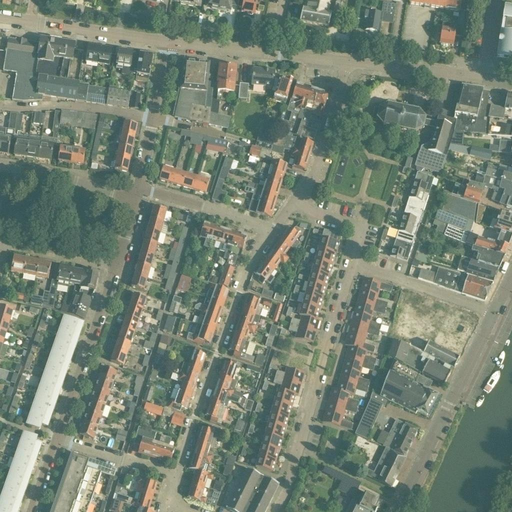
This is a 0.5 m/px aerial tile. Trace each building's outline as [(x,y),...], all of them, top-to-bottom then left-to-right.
[(218,10),(220,0),(207,0),(206,7),(210,7),(210,8),(212,8),(211,10),(217,11),(217,9),(218,10)] [(220,0),(218,10),(219,10),(219,11),(224,12),(225,11),(226,11),(226,10),(230,11),(232,1),(234,1),(233,0),(220,0)] [(253,14),(254,15),(256,0),(238,0),(238,1),(243,2),(241,12),(246,13),(247,15),(251,16),(253,14)] [(307,0),(307,2),(306,1),(304,10),(302,10),(299,23),(318,26),(320,17),(319,17),(323,2),(321,1),(320,0),(307,0)] [(320,0),(321,1),(323,2),(319,17),(320,17),(318,26),(328,28),(331,14),(336,16),(339,5),(338,5),(339,0),(333,0),(332,4),(331,3),(331,0),(320,0)] [(459,11),(467,13),(469,0),(409,0),(409,5),(458,12),(459,11)] [(370,32),(372,34),(375,34),(378,33),(380,22),(392,24),(395,6),(382,4),(381,15),(365,13),(364,20),(366,20),(365,31),(370,32)] [(511,8),(504,7),(496,59),(511,60),(511,8)] [(439,44),(452,46),(454,37),(459,37),(460,27),(442,24),(441,28),(438,27),(437,34),(440,35),(439,44)] [(75,44),(45,40),(40,76),(69,81),(75,44)] [(38,46),(8,41),(4,71),(33,75),(38,46)] [(97,65),(100,48),(88,46),(85,63),(97,65)] [(111,50),(100,48),(97,65),(108,67),(111,50)] [(131,53),(118,51),(116,65),(124,67),(123,75),(134,77),(136,64),(130,63),(131,53)] [(146,83),(147,77),(148,77),(152,56),(139,54),(136,75),(135,82),(146,83)] [(183,62),(180,90),(205,96),(207,83),(209,64),(183,62)] [(213,83),(210,109),(209,113),(208,125),(226,129),(229,118),(216,115),(219,97),(225,98),(225,93),(233,94),(235,67),(219,65),(217,83),(213,83)] [(272,88),(273,80),(274,71),(253,69),(252,70),(251,72),(251,75),(252,76),(251,86),(272,88)] [(278,81),(273,80),(272,88),(271,92),(274,93),(272,102),(279,104),(279,102),(285,104),(291,82),(287,80),(286,82),(285,79),(282,78),(279,79),(278,79),(278,81)] [(210,109),(213,83),(207,83),(205,96),(204,108),(210,109)] [(303,101),(307,87),(296,83),(291,100),(290,100),(287,112),(293,114),(290,123),(280,120),(276,133),(290,137),(290,135),(292,136),(297,118),(303,101)] [(248,85),(239,84),(237,99),(246,100),(248,85)] [(85,103),(88,87),(78,86),(75,101),(85,103)] [(317,90),(307,87),(303,101),(297,118),(292,136),(299,138),(300,137),(303,138),(304,133),(306,129),(310,115),(314,103),(317,90)] [(460,87),(452,121),(455,122),(452,133),(484,136),(485,122),(482,122),(488,99),(481,97),(482,90),(460,87)] [(97,104),(99,89),(93,88),(91,104),(97,104)] [(106,106),(109,90),(99,89),(97,104),(106,106)] [(129,93),(109,90),(106,106),(127,109),(129,93)] [(204,108),(205,96),(180,90),(174,118),(208,125),(209,113),(210,109),(204,108)] [(328,94),(317,90),(314,103),(310,115),(320,118),(328,94)] [(131,94),(129,109),(139,111),(141,95),(131,94)] [(511,95),(506,94),(503,109),(489,106),(489,118),(501,120),(504,111),(511,112),(511,95)] [(378,110),(374,109),(371,121),(375,122),(376,120),(383,128),(414,134),(423,130),(423,128),(423,126),(424,123),(425,120),(425,119),(418,111),(405,108),(406,105),(401,104),(401,107),(388,105),(378,109),(378,110)] [(77,114),(61,112),(60,114),(59,126),(75,128),(77,114)] [(60,114),(55,113),(53,122),(51,133),(53,133),(52,140),(41,139),(40,144),(38,160),(50,161),(52,146),(56,147),(59,126),(60,114)] [(7,130),(0,129),(0,154),(7,156),(10,140),(13,140),(13,137),(17,115),(10,114),(7,130)] [(33,124),(43,126),(44,115),(34,114),(33,124)] [(97,117),(77,114),(75,128),(94,131),(97,117)] [(22,116),(17,115),(13,137),(17,137),(17,133),(20,133),(22,116)] [(435,123),(425,120),(424,123),(423,126),(423,128),(433,131),(429,144),(427,144),(420,147),(419,153),(418,152),(414,167),(440,175),(447,151),(448,146),(452,133),(455,122),(452,121),(437,116),(435,123)] [(124,123),(121,135),(134,138),(136,126),(124,123)] [(194,145),(197,135),(186,132),(185,137),(190,138),(189,144),(194,145)] [(271,147),(275,138),(259,133),(255,147),(270,151),(271,147)] [(291,152),(295,139),(290,137),(276,133),(275,138),(271,147),(283,150),(291,152)] [(131,149),(134,138),(121,135),(119,147),(131,149)] [(207,142),(208,137),(197,135),(194,145),(200,147),(201,141),(207,142)] [(26,158),(28,143),(28,142),(29,137),(23,136),(23,142),(16,141),(13,156),(26,158)] [(213,139),(208,137),(207,142),(207,145),(216,147),(224,149),(226,141),(213,139)] [(295,139),(291,152),(291,153),(308,158),(312,144),(295,139)] [(38,160),(40,144),(28,143),(26,158),(38,160)] [(511,144),(498,143),(497,149),(497,154),(511,156),(511,144)] [(207,145),(205,151),(223,154),(224,149),(216,147),(207,145)] [(270,153),(270,151),(255,147),(251,146),(248,155),(271,161),(270,153)] [(488,152),(448,146),(447,151),(489,162),(491,153),(488,152)] [(70,164),(72,148),(66,147),(65,149),(59,148),(57,162),(70,164)] [(129,161),(131,149),(119,147),(116,158),(129,161)] [(283,150),(271,147),(270,151),(282,155),(283,150)] [(79,148),(72,148),(70,164),(82,166),(84,152),(78,151),(79,148)] [(304,171),(308,158),(291,153),(290,156),(295,158),(292,167),(304,171)] [(126,173),(129,161),(116,158),(114,170),(126,173)] [(225,159),(222,169),(227,171),(229,171),(232,162),(225,159)] [(286,165),(271,161),(269,167),(262,165),(261,169),(261,170),(283,176),(286,165)] [(500,166),(498,173),(507,176),(511,177),(511,167),(511,168),(511,167),(510,169),(500,166)] [(170,184),(174,172),(162,168),(159,181),(170,184)] [(279,187),(283,176),(261,170),(261,169),(257,168),(256,173),(263,175),(261,182),(265,183),(279,187)] [(222,169),(218,180),(223,181),(226,182),(229,171),(227,171),(222,169)] [(511,177),(507,176),(498,173),(485,169),(484,177),(503,182),(511,185),(511,177)] [(182,187),(185,175),(174,172),(170,184),(182,187)] [(413,181),(410,190),(428,196),(433,178),(417,173),(414,181),(413,181)] [(193,191),(197,178),(185,175),(182,187),(193,191)] [(484,177),(476,175),(474,184),(481,186),(481,187),(483,188),(494,191),(491,200),(499,203),(499,205),(506,208),(511,196),(511,185),(503,182),(484,177)] [(208,182),(197,178),(193,191),(205,194),(208,182)] [(220,191),(223,181),(218,180),(215,190),(220,191)] [(454,186),(451,196),(451,197),(473,204),(475,205),(477,205),(483,188),(481,187),(462,182),(460,188),(454,186)] [(276,197),(279,187),(265,183),(263,189),(247,184),(246,188),(254,191),(276,197)] [(273,208),(276,197),(254,191),(246,188),(245,188),(243,192),(253,195),(252,200),(251,200),(251,202),(273,208)] [(220,191),(215,190),(211,200),(223,204),(226,193),(220,191)] [(422,212),(428,196),(410,190),(408,198),(406,207),(422,212)] [(451,196),(443,193),(442,195),(446,196),(441,211),(467,221),(473,223),(475,205),(473,204),(451,197),(451,196)] [(271,215),(273,208),(251,202),(248,211),(270,218),(271,215)] [(154,207),(150,219),(163,222),(166,211),(154,207)] [(417,229),(422,212),(406,207),(403,215),(400,223),(417,229)] [(473,223),(467,221),(441,211),(438,209),(434,221),(447,226),(447,227),(469,235),(473,223)] [(511,217),(499,213),(496,222),(492,220),(489,229),(500,233),(496,244),(508,247),(511,238),(511,217)] [(160,234),(163,222),(150,219),(147,230),(160,234)] [(447,226),(434,221),(432,226),(437,228),(435,233),(443,236),(443,237),(472,248),(504,258),(508,247),(496,244),(469,235),(447,227),(447,226)] [(208,248),(215,226),(204,223),(200,237),(206,239),(204,247),(208,248)] [(412,245),(417,229),(400,223),(397,232),(398,232),(395,240),(412,245)] [(221,244),(225,230),(215,226),(208,248),(212,249),(213,248),(215,242),(221,244)] [(180,235),(179,239),(185,241),(188,230),(178,227),(176,234),(180,235)] [(288,228),(279,240),(290,247),(294,250),(299,243),(295,240),(298,235),(297,235),(300,231),(295,228),(292,231),(288,228)] [(156,245),(160,234),(147,230),(144,242),(156,245)] [(229,255),(236,233),(225,230),(221,244),(227,246),(225,253),(229,255)] [(338,234),(323,230),(317,250),(335,255),(338,243),(336,243),(338,234)] [(246,236),(236,233),(229,255),(225,267),(233,270),(236,270),(246,236)] [(181,253),(185,241),(179,239),(178,244),(175,244),(173,250),(181,253)] [(284,255),(290,247),(279,240),(271,251),(286,261),(289,258),(284,255)] [(406,262),(412,245),(395,240),(393,248),(392,248),(389,257),(406,262)] [(153,257),(156,245),(144,242),(141,253),(153,257)] [(498,270),(504,258),(472,248),(471,252),(478,255),(475,262),(498,270)] [(178,263),(181,253),(173,250),(170,249),(168,260),(172,262),(178,263)] [(335,255),(317,250),(314,261),(332,266),(335,255)] [(286,261),(271,251),(263,263),(274,270),(280,262),(284,264),(286,261)] [(150,268),(153,257),(141,253),(137,265),(150,268)] [(418,254),(417,260),(428,263),(429,256),(418,254)] [(23,275),(26,260),(14,257),(10,273),(23,275)] [(35,278),(38,262),(26,260),(23,275),(35,278)] [(332,266),(314,261),(311,273),(328,278),(332,266)] [(493,283),(498,270),(475,262),(471,261),(466,274),(493,283)] [(51,265),(38,262),(35,278),(48,280),(51,265)] [(174,275),(178,263),(172,262),(171,267),(166,265),(164,272),(174,275)] [(270,275),(274,270),(263,263),(255,274),(260,277),(257,280),(262,284),(265,281),(270,284),(274,278),(270,275)] [(147,280),(150,268),(137,265),(134,276),(147,280)] [(195,270),(183,266),(181,274),(192,278),(195,270)] [(233,270),(225,267),(219,286),(227,288),(233,270)] [(72,270),(60,268),(57,282),(51,281),(49,293),(46,307),(52,310),(55,294),(56,286),(68,288),(69,286),(72,270)] [(484,302),(487,297),(492,284),(467,277),(463,290),(455,287),(459,276),(438,269),(436,275),(420,270),(417,280),(484,302)] [(83,272),(72,270),(69,286),(73,287),(74,286),(76,286),(73,294),(78,296),(80,287),(83,272)] [(83,271),(83,272),(80,287),(78,296),(73,294),(68,308),(62,305),(60,312),(84,320),(92,299),(90,299),(93,291),(94,291),(98,274),(83,271)] [(171,287),(174,275),(164,272),(162,279),(167,281),(166,285),(171,287)] [(328,278),(311,273),(308,283),(325,288),(328,278)] [(144,291),(147,280),(134,276),(131,288),(144,291)] [(190,280),(180,277),(176,290),(186,293),(190,280)] [(362,284),(360,291),(377,296),(379,291),(390,294),(392,287),(363,279),(363,280),(365,280),(364,285),(362,284)] [(325,288),(308,283),(305,294),(322,299),(325,288)] [(210,285),(205,299),(223,305),(227,291),(210,285)] [(261,296),(270,299),(272,294),(263,290),(261,296)] [(376,301),(377,296),(360,291),(358,299),(360,299),(359,302),(386,310),(387,304),(376,301)] [(404,291),(397,313),(435,327),(431,335),(462,351),(474,326),(464,320),(467,313),(434,301),(404,291)] [(134,294),(130,306),(142,310),(146,299),(134,294)] [(273,300),(282,303),(282,304),(284,297),(275,294),(273,300)] [(322,299),(305,294),(302,304),(319,309),(322,299)] [(246,298),(242,312),(259,318),(262,309),(256,308),(258,302),(260,298),(253,296),(252,300),(246,298)] [(223,305),(205,299),(203,306),(199,305),(195,306),(194,310),(201,312),(218,318),(223,305)] [(272,302),(263,299),(261,305),(270,308),(272,302)] [(158,311),(157,315),(162,316),(165,305),(154,302),(152,309),(158,311)] [(180,305),(171,302),(168,313),(177,315),(180,305)] [(384,316),(386,310),(359,302),(358,305),(356,304),(354,313),(371,318),(372,313),(384,316)] [(277,304),(271,321),(276,323),(281,305),(277,304)] [(316,321),(316,320),(319,309),(302,304),(299,316),(301,317),(316,321)] [(0,306),(0,319),(9,322),(13,311),(0,306)] [(138,322),(142,310),(130,306),(126,317),(138,322)] [(213,331),(218,318),(201,312),(200,316),(201,316),(200,318),(199,318),(196,325),(201,327),(213,331)] [(257,324),(259,318),(242,312),(237,324),(254,330),(256,324),(257,324)] [(370,323),(371,318),(354,313),(351,321),(353,321),(353,324),(379,332),(381,326),(370,323)] [(134,333),(138,322),(126,317),(122,328),(134,333)] [(318,321),(316,320),(316,321),(301,317),(300,322),(291,319),(290,325),(313,332),(314,329),(316,330),(318,321)] [(64,318),(60,328),(79,335),(83,324),(64,318)] [(0,332),(6,334),(9,322),(0,319),(0,332)] [(165,332),(174,335),(177,326),(168,323),(165,332)] [(253,334),(254,330),(237,324),(233,338),(248,343),(245,342),(248,332),(253,334)] [(379,332),(353,324),(352,327),(350,326),(347,335),(365,340),(366,335),(378,338),(379,332)] [(312,335),(313,332),(290,325),(288,331),(296,334),(295,339),(312,344),(314,335),(312,335)] [(271,326),(268,336),(274,338),(275,333),(277,327),(271,326)] [(209,344),(213,331),(201,327),(197,340),(198,341),(197,345),(202,347),(203,342),(209,344)] [(79,335),(60,328),(57,338),(75,345),(79,335)] [(131,344),(134,333),(122,328),(118,340),(131,344)] [(363,344),(365,340),(347,335),(345,343),(347,343),(346,346),(344,345),(344,346),(349,347),(366,352),(373,354),(375,348),(363,344)] [(270,348),(274,338),(268,336),(265,346),(270,348)] [(172,340),(161,337),(159,344),(170,348),(172,340)] [(72,355),(75,345),(57,338),(53,348),(72,355)] [(152,352),(155,340),(150,338),(148,343),(145,342),(143,349),(152,352)] [(244,355),(248,343),(233,338),(228,351),(233,353),(232,357),(251,364),(253,358),(244,355)] [(127,356),(131,344),(118,340),(114,351),(127,356)] [(409,347),(391,341),(385,356),(393,360),(420,374),(443,385),(450,373),(419,357),(422,354),(409,347)] [(459,358),(428,343),(423,354),(454,369),(459,358)] [(365,357),(366,352),(349,347),(346,355),(348,356),(347,359),(374,366),(376,360),(365,357)] [(68,365),(72,355),(53,348),(49,359),(68,365)] [(184,360),(183,364),(200,370),(204,356),(199,355),(200,351),(195,349),(193,353),(192,352),(189,362),(184,360)] [(123,367),(127,356),(114,351),(110,362),(123,367)] [(157,353),(156,355),(153,364),(160,366),(163,359),(168,360),(169,357),(157,353)] [(253,365),(261,367),(264,358),(257,355),(253,365)] [(65,376),(68,365),(49,359),(46,369),(65,376)] [(373,372),(374,366),(347,359),(347,361),(345,361),(342,369),(360,374),(361,369),(373,372)] [(224,363),(219,376),(231,380),(235,367),(238,368),(239,364),(230,360),(229,364),(224,363)] [(420,374),(393,360),(389,373),(379,397),(371,393),(369,399),(370,399),(383,405),(384,406),(387,401),(415,415),(416,412),(426,417),(437,397),(414,385),(420,374)] [(195,383),(200,370),(183,364),(179,376),(178,377),(195,383)] [(260,370),(246,365),(245,370),(258,375),(260,370)] [(102,367),(98,379),(113,384),(117,372),(102,367)] [(61,386),(65,376),(46,369),(42,379),(61,386)] [(276,372),(274,378),(298,385),(299,382),(301,383),(303,374),(286,369),(284,374),(276,372)] [(358,379),(360,374),(342,369),(340,377),(342,378),(341,381),(368,388),(370,382),(358,379)] [(195,383),(178,377),(179,376),(174,374),(172,380),(181,383),(178,392),(190,396),(195,383)] [(236,382),(231,380),(219,376),(214,389),(231,395),(239,397),(240,398),(242,395),(232,391),(233,389),(234,390),(236,382)] [(135,386),(133,391),(135,392),(139,393),(143,379),(136,377),(133,385),(135,386)] [(297,388),(298,385),(274,378),(273,384),(281,386),(280,391),(277,390),(277,391),(294,396),(297,397),(299,388),(297,388)] [(58,396),(61,386),(42,379),(39,390),(58,396)] [(109,395),(113,384),(98,379),(95,390),(109,395)] [(366,394),(368,388),(341,381),(340,383),(338,383),(336,390),(332,389),(331,390),(349,395),(353,396),(355,391),(366,394)] [(231,395),(214,389),(209,403),(225,408),(227,402),(230,401),(237,404),(239,397),(231,395)] [(58,396),(39,390),(35,400),(54,406),(58,396)] [(107,401),(109,395),(95,390),(91,401),(105,406),(109,407),(110,402),(107,401)] [(185,410),(190,396),(178,392),(172,390),(169,399),(170,400),(167,408),(179,412),(180,408),(185,410)] [(347,400),(349,395),(331,390),(329,398),(331,398),(330,401),(357,409),(359,403),(347,400)] [(151,393),(146,391),(143,401),(148,403),(151,393)] [(291,407),(294,396),(277,391),(274,402),(291,407)] [(383,405),(370,399),(354,435),(367,441),(383,405)] [(50,417),(54,406),(35,400),(32,410),(50,417)] [(246,400),(246,401),(243,410),(249,412),(252,402),(246,400)] [(101,418),(105,406),(91,401),(87,413),(101,418)] [(355,415),(357,409),(330,401),(330,404),(328,403),(325,411),(343,416),(344,412),(355,415)] [(288,418),(291,407),(274,402),(271,413),(288,418)] [(219,425),(225,408),(209,403),(205,416),(210,418),(209,421),(219,425)] [(154,407),(145,404),(143,411),(152,414),(154,407)] [(161,415),(161,416),(168,418),(170,412),(163,409),(161,415)] [(47,427),(50,417),(32,410),(26,425),(39,430),(41,425),(47,427)] [(341,421),(343,416),(325,411),(323,420),(325,420),(324,423),(322,422),(322,423),(351,431),(352,425),(341,421)] [(97,429),(101,418),(87,413),(83,424),(97,429)] [(172,420),(182,424),(184,417),(174,413),(172,420)] [(285,429),(288,418),(271,413),(267,424),(285,429)] [(234,430),(239,432),(240,432),(243,423),(237,420),(234,430)] [(395,421),(389,434),(406,443),(407,442),(411,443),(417,431),(395,421)] [(93,440),(97,429),(83,424),(79,435),(93,440)] [(282,440),(285,429),(267,424),(264,435),(282,440)] [(201,429),(196,442),(209,446),(213,447),(215,440),(212,439),(213,433),(221,435),(222,431),(213,428),(207,426),(206,430),(201,429)] [(155,433),(138,428),(132,444),(139,447),(137,453),(148,457),(153,442),(152,442),(155,433)] [(23,434),(18,449),(37,456),(40,445),(34,443),(36,438),(23,434)] [(404,457),(411,443),(407,442),(406,443),(389,434),(385,442),(383,447),(382,447),(385,449),(404,457)] [(278,451),(282,440),(264,435),(261,446),(278,451)] [(158,460),(166,438),(161,437),(158,444),(153,442),(148,457),(158,460)] [(169,439),(166,438),(158,460),(169,463),(173,449),(167,447),(169,439)] [(206,455),(209,446),(196,442),(192,455),(210,461),(211,456),(206,455)] [(275,462),(278,451),(261,446),(258,457),(275,462)] [(33,466),(37,456),(18,449),(14,460),(33,466)] [(406,458),(404,457),(385,449),(373,474),(367,471),(365,476),(390,489),(406,458)] [(87,511),(101,474),(113,478),(116,470),(72,455),(52,511),(87,511)] [(208,465),(210,461),(192,455),(188,470),(194,472),(195,471),(201,473),(206,474),(208,465)] [(229,456),(225,466),(232,468),(235,458),(229,456)] [(272,473),(275,462),(258,457),(255,468),(272,473)] [(30,476),(33,466),(14,460),(11,470),(30,476)] [(229,478),(232,468),(225,466),(222,475),(229,478)] [(229,511),(265,511),(278,486),(245,469),(225,510),(229,511)] [(26,487),(30,476),(11,470),(7,480),(26,487)] [(206,474),(201,473),(195,471),(194,472),(190,485),(203,488),(206,479),(211,480),(212,476),(206,474)] [(356,492),(360,484),(332,471),(330,477),(341,482),(340,484),(356,492)] [(141,485),(138,495),(151,498),(155,484),(146,481),(148,476),(140,474),(137,483),(141,485)] [(115,487),(121,489),(125,477),(119,475),(115,487)] [(222,491),(225,480),(218,478),(215,489),(222,491)] [(23,497),(26,487),(7,480),(4,490),(23,497)] [(203,488),(190,485),(186,498),(215,507),(217,501),(210,499),(210,500),(200,497),(203,488)] [(19,507),(23,497),(4,490),(0,501),(19,507)] [(219,493),(213,491),(210,499),(217,501),(219,493)] [(345,511),(375,511),(376,511),(378,511),(381,504),(379,501),(377,500),(377,499),(364,493),(359,503),(358,507),(354,505),(356,502),(351,500),(345,511)] [(136,501),(116,495),(114,501),(121,504),(141,510),(147,511),(151,498),(138,495),(136,501)] [(0,511),(17,511),(19,507),(0,501),(0,500),(0,511)] [(114,501),(112,501),(109,511),(110,511),(118,511),(121,504),(114,501)]
